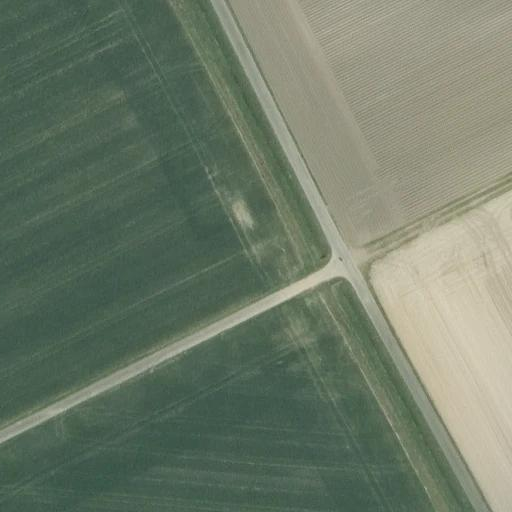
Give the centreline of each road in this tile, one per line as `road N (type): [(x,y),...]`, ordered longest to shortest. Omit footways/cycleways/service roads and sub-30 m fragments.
road 1 (unclassified): [(481,511),(216,0)]
road 2 (track): [(0,438),(345,260)]
